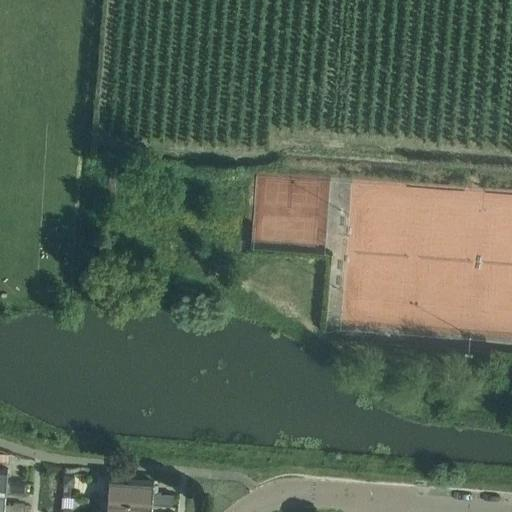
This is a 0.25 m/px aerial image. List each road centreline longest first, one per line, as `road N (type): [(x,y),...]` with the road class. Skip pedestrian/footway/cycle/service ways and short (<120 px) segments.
road 1 (unclassified): [(369,498),(285,493),(245,511)]
road 2 (unclassified): [(494,511),(369,498)]
